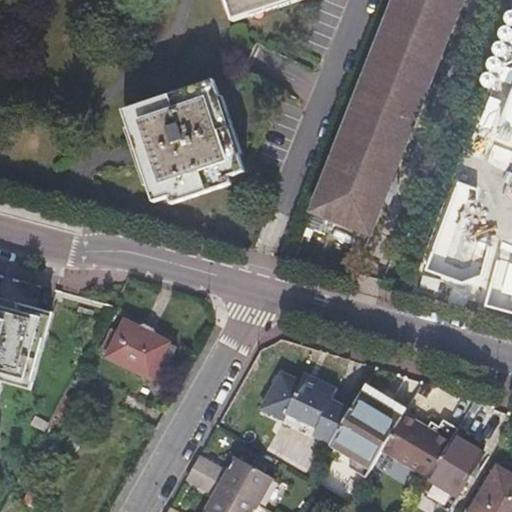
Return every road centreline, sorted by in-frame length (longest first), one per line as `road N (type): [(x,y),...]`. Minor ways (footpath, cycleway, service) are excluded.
road 1 (residential): [(0,228),(125,251),(259,292)]
road 2 (residential): [(259,292),(511,359)]
road 3 (residential): [(139,511),(259,292)]
